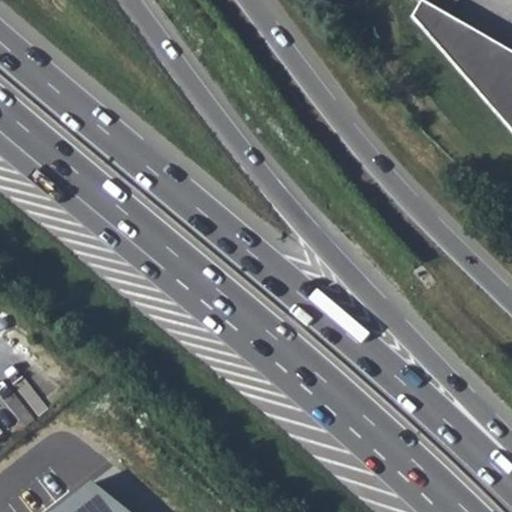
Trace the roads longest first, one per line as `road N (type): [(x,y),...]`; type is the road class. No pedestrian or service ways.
road 1 (trunk): [(511,484),(323,312),(0,41)]
road 2 (trunk): [(511,442),(269,188),(127,0)]
road 3 (trunk): [(511,301),(379,167),(249,0)]
road 4 (trunk): [(187,274),(453,511)]
road 5 (trunk): [(0,107),(187,274)]
road 6 (trunk): [(0,145),(151,270),(187,274)]
